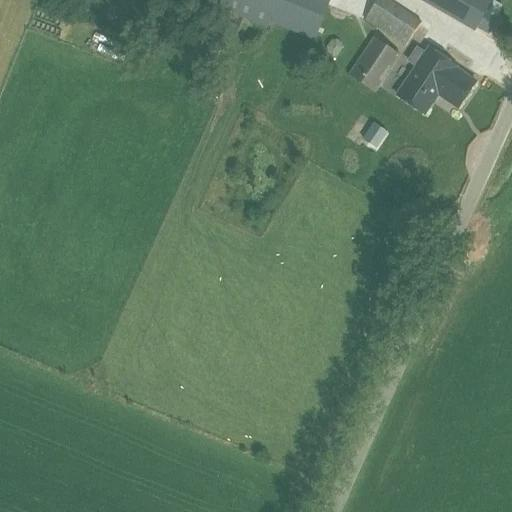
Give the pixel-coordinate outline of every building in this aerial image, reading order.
[(229,0),(229,2),(279,14),(282,0),(229,0)] [(303,0),(351,19),(358,2),(353,0),(303,0)] [(405,47),(422,21),(389,0),(376,0),(364,20),(405,47)] [(428,0),(477,27),(486,10),(498,17),(504,6),(491,0),(428,0)] [(375,38),(350,74),(376,91),(400,55),(375,38)] [(425,53),(417,48),(408,61),(416,67),(397,95),(425,114),(438,95),(458,108),(476,82),(456,68),(457,67),(429,48),(425,53)]
